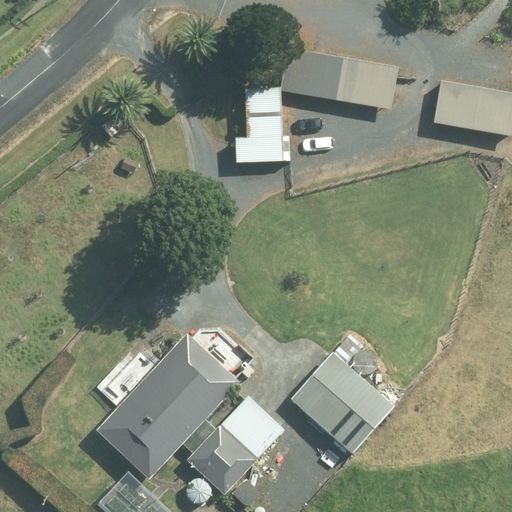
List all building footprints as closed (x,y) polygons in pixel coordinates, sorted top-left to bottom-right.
[(399,70),(337,61),(330,105),(392,114),(399,70)] [(511,96),(441,84),(433,125),(511,139),(511,96)] [(278,92),(233,92),(233,168),(278,168),(278,92)] [(268,307),(285,291),(268,274),(251,290),(268,307)] [(351,334),(333,352),(363,380),(381,361),(351,334)] [(195,342),(94,435),(142,487),(244,394),(195,342)] [(326,357),(286,400),(349,457),(389,414),(326,357)]
